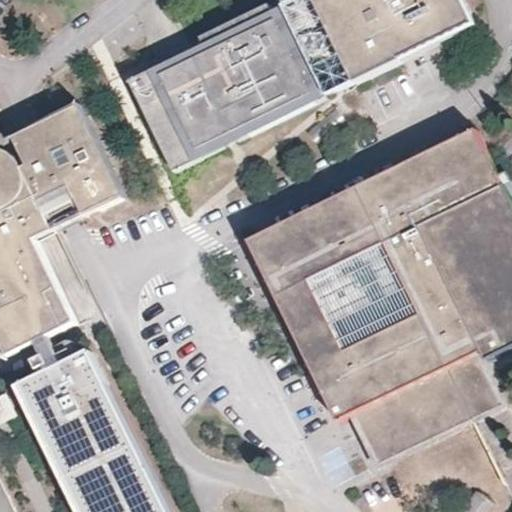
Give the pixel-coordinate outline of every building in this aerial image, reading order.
[(478,27),(464,0),(316,0),(357,85),(445,42),(478,27)] [(163,66),(135,80),(149,109),(178,171),(229,146),(236,143),(242,140),(330,97),(286,7),(283,9),(278,11),(274,3),(205,36),(209,44),(198,50),(194,42),(160,59),(163,66)] [(131,198),(86,107),(48,126),(44,128),(29,135),(20,140),(34,168),(30,170),(52,216),(84,200),(92,217),(108,210),(131,198)] [(511,350),(511,195),(480,133),(399,170),(253,239),(344,423),(357,417),(358,419),(372,446),(384,469),(475,423),(483,420),(497,413),(511,404),(491,361),(511,350)] [(52,216),(30,170),(27,165),(23,159),(19,156),(15,154),(10,152),(1,151),(0,151),(0,329),(14,358),(43,344),(42,342),(49,339),(54,337),(55,338),(82,325),(42,242),(61,233),(52,216)] [(68,365),(55,338),(54,337),(49,339),(42,342),(43,344),(50,358),(54,367),(56,371),(63,368),(68,365)] [(174,511),(103,367),(96,352),(68,365),(63,368),(56,371),(22,388),(27,398),(83,511),(174,511)] [(54,367),(50,358),(39,363),(44,372),(54,367)] [(0,423),(10,418),(18,414),(8,392),(0,396),(0,423)] [(0,511),(21,511),(0,468),(0,511)] [(451,496),(435,510),(436,511),(451,511),(459,505),(451,496)] [(495,511),(497,510),(479,497),(468,511),(495,511)]
